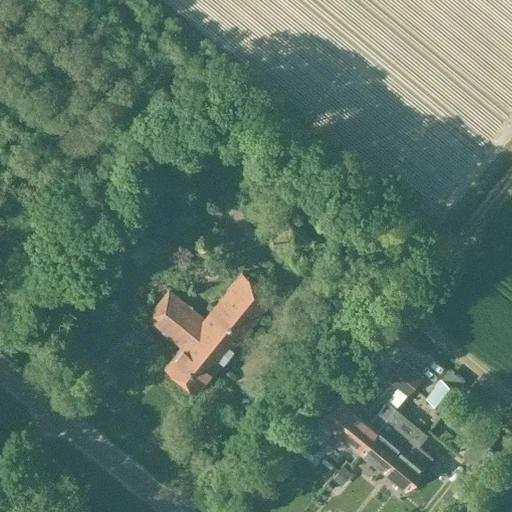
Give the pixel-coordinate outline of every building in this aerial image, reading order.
[(296,264),(316,238),(291,218),(270,243),(296,264)] [(196,393),(272,298),(241,273),(204,318),(168,290),(146,318),(181,346),(165,367),(196,393)] [(295,394),(334,347),(312,329),(274,376),(295,394)] [(422,375),(403,360),(387,380),(406,395),(422,375)] [(457,392),(441,380),(426,399),(442,411),(457,392)] [(365,417),(356,410),(340,397),(321,419),(337,433),(337,434),(338,434),(360,452),(395,408),(387,401),(370,421),(365,417)] [(282,416),(289,408),(284,404),(278,412),(282,416)] [(404,416),(396,409),(395,408),(360,452),(382,471),(407,440),(393,428),(404,416)] [(407,440),(382,471),(404,488),(404,489),(405,490),(415,477),(420,478),(425,471),(424,466),(432,457),(418,445),(427,435),(418,427),(407,440)] [(476,437),(461,455),(473,466),(488,447),(476,437)]
